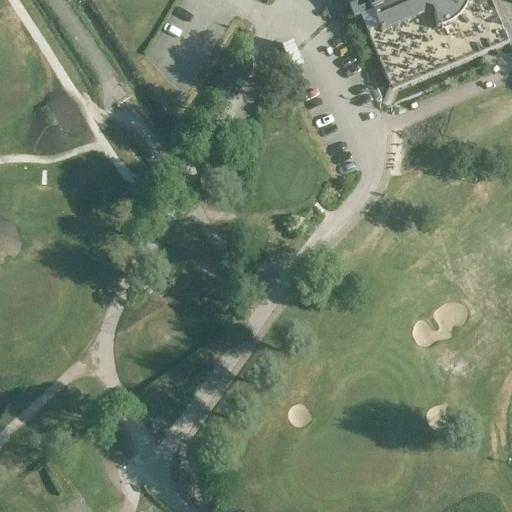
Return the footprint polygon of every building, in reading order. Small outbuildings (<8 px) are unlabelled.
[(476,0),(342,0),(352,22),(359,19),(383,75),(386,79),(390,83),(400,87),(405,87),(410,86),(411,86),(509,44),(490,0),(483,0),(477,3),(476,0)] [(44,109),(45,109),(61,134),(61,135),(59,142),(61,135),(64,133),(71,134),(71,133),(64,132),(47,107),(48,107),(48,106),(50,99),(49,99),(47,106),(47,107),(44,108),(37,107),(37,108),(44,109)] [(87,171),(104,196),(103,196),(101,204),(102,204),(104,197),(107,195),(114,196),(114,195),(107,194),(106,194),(90,169),(90,168),(92,161),(90,168),(89,168),(87,170),(79,169),(79,170),(87,171)] [(0,249),(4,257),(2,264),(4,257),(7,255),(15,256),(7,255),(0,244),(0,249)] [(193,267),(214,283),(223,270),(201,255),(193,267)] [(211,443),(206,440),(202,446),(208,449),(211,443)]
